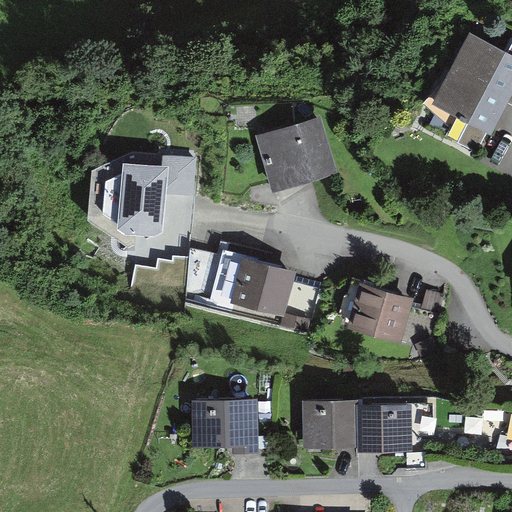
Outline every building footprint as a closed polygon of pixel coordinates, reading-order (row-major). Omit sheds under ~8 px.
[(511,48),(478,29),(440,97),(496,129),(511,100),(511,48)] [(319,117),(257,135),(274,192),(335,174),(319,117)] [(197,151),(164,148),(157,153),(133,152),(92,171),(88,222),(128,248),(136,244),(136,237),(154,237),(163,233),(166,194),(194,196),(197,151)] [(190,249),(177,306),(310,337),(322,289),(294,282),(296,273),(281,270),(282,265),(223,251),(222,256),(190,249)] [(414,298),(360,284),(347,330),(402,345),(414,298)] [(258,399),(191,401),(192,449),(233,448),(234,455),(260,454),(258,399)] [(356,400),(303,401),(303,450),(356,450),(356,400)] [(411,404),(357,405),(358,453),(412,452),(411,404)]
